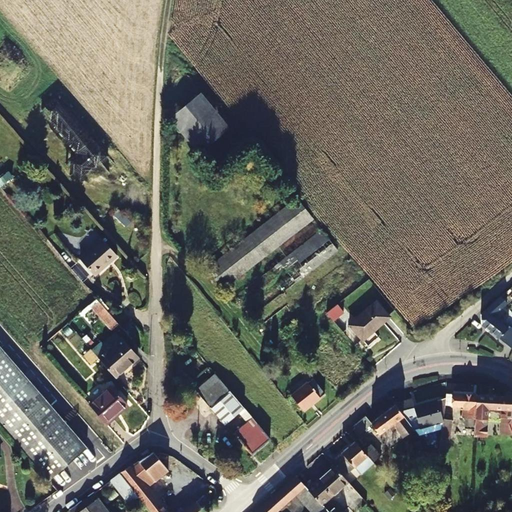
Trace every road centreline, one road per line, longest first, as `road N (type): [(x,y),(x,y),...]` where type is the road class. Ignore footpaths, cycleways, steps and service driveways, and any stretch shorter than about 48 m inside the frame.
road 1 (unclassified): [(156,430),(162,55)]
road 2 (secondary): [(249,499),(405,374),(469,366),(511,379)]
road 3 (residential): [(45,511),(156,430)]
road 4 (track): [(428,368),(445,336),(511,280)]
